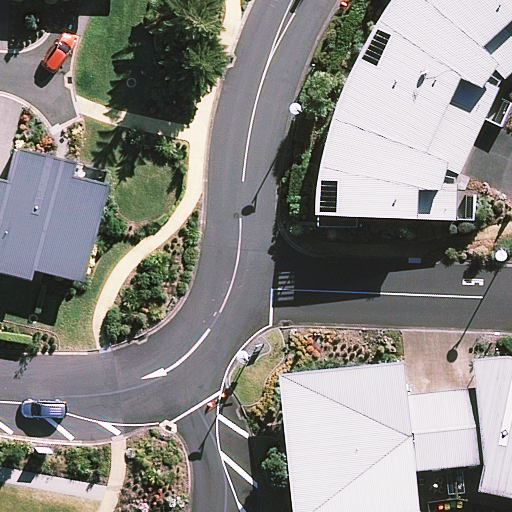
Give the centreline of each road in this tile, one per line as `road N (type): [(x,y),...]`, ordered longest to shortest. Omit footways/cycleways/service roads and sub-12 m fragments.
road 1 (residential): [(234,283),(255,103),(275,35),(296,0)]
road 2 (residential): [(511,296),(234,283)]
road 3 (residential): [(0,380),(79,386),(127,382),(173,366)]
road 4 (residential): [(173,366),(197,410),(218,511)]
